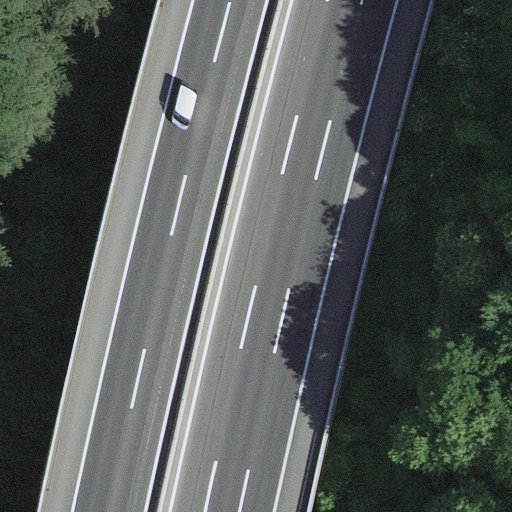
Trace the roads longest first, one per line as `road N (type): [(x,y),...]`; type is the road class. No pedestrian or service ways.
road 1 (motorway): [(223,511),(345,0)]
road 2 (motorway): [(229,0),(110,511)]
